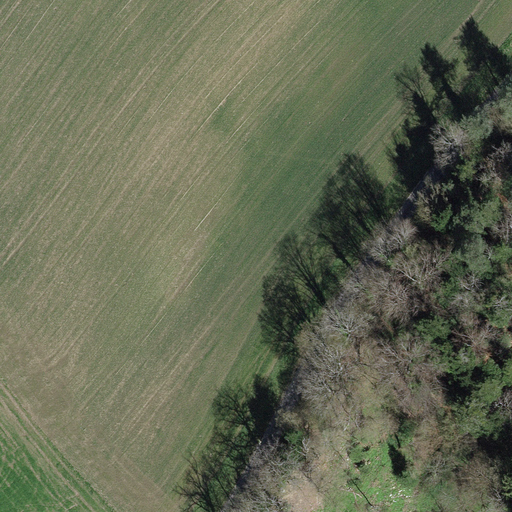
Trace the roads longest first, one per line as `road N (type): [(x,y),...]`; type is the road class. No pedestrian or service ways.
road 1 (track): [(221,511),(397,218),(511,80)]
road 2 (track): [(0,411),(94,511)]
